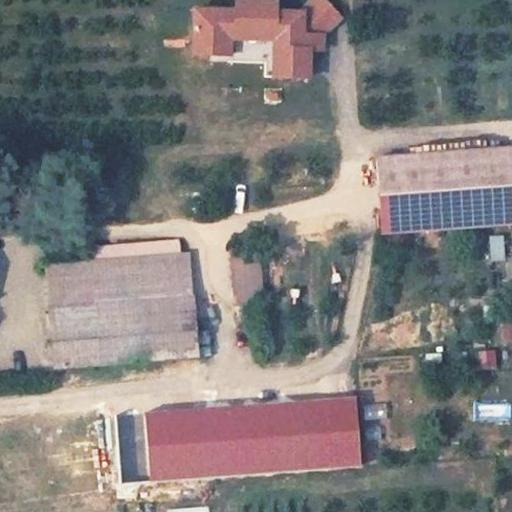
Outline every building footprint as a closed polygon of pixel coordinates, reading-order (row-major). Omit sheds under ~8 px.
[(230,11),(189,11),(189,58),(224,58),(224,64),(261,65),(260,78),(305,79),(305,52),(317,52),(317,36),(336,18),(317,0),(308,0),(294,14),(270,14),(270,0),(230,0),(230,11)] [(511,146),(375,155),(379,232),(511,224),(511,146)] [(484,260),(501,259),(500,235),(484,235),(484,260)] [(144,326),(194,322),(189,257),(168,259),(167,245),(54,254),(55,267),(93,265),(96,306),(142,302),(144,326)] [(263,304),(257,250),(230,253),(235,306),(263,304)] [(195,337),(194,322),(144,326),(142,302),(96,306),(93,265),(55,267),(46,268),(53,362),(209,349),(208,336),(195,337)] [(511,318),(497,320),(499,342),(511,340),(511,318)] [(472,350),(473,368),(493,367),(492,349),(472,350)] [(146,413),(151,481),(362,467),(357,398),(146,413)] [(508,400),(474,402),(476,420),(509,418),(508,400)]
